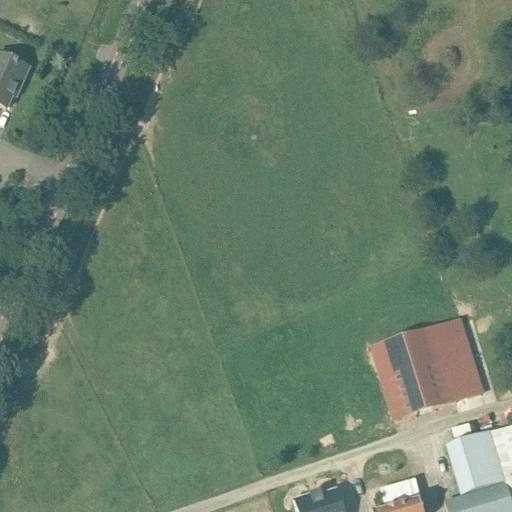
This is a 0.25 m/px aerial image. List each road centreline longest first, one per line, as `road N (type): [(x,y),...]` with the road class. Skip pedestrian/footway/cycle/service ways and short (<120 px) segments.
road 1 (residential): [(0,341),(147,0)]
road 2 (unknown): [(429,475),(409,443),(376,439),(177,511)]
